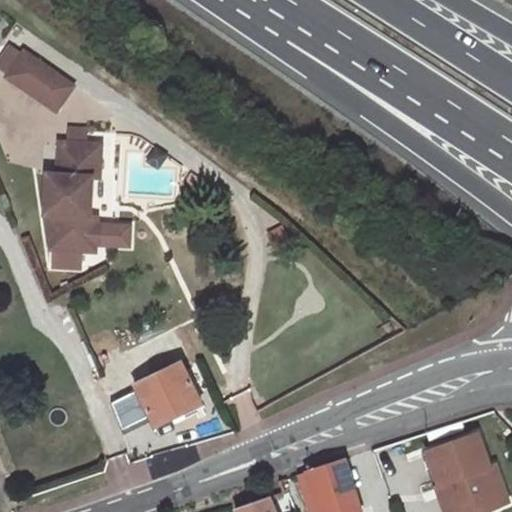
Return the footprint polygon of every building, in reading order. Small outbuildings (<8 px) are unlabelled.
[(13,43),(0,61),(0,66),(9,73),(8,75),(57,108),(74,82),(26,49),(25,51),(13,43)] [(48,172),(46,212),(54,212),(51,245),(88,247),(95,241),(97,220),(90,212),(92,173),(100,165),(100,141),(60,138),(57,172),(48,172)] [(130,223),(97,220),(95,241),(129,245),(130,223)] [(201,404),(182,364),(136,386),(155,427),(201,404)] [(427,455),(441,488),(450,485),(460,511),(481,511),(480,509),(509,499),(495,465),(490,467),(477,435),(427,455)] [(376,451),(385,476),(410,468),(403,442),(376,451)] [(360,511),(345,462),(308,473),(320,511),(360,511)] [(320,511),(308,473),(300,476),(310,511),(320,511)] [(441,488),(438,490),(446,511),(460,511),(450,485),(441,488)] [(275,511),(269,497),(235,509),(236,511),(275,511)] [(480,509),(481,511),(490,511),(511,502),(509,499),(480,509)]
